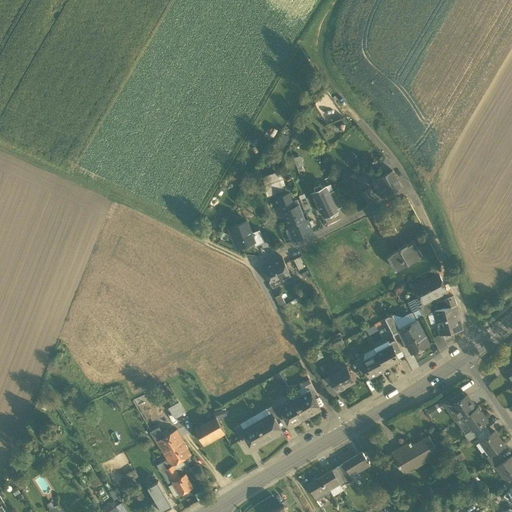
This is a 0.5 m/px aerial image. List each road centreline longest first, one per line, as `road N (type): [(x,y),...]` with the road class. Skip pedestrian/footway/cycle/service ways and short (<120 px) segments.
road 1 (residential): [(409,190),(254,266),(343,433)]
road 2 (residential): [(479,345),(409,190)]
road 3 (secondary): [(343,433),(212,511)]
road 4 (secondary): [(463,358),(343,433)]
road 5 (track): [(358,119),(316,59),(313,43),(334,0)]
